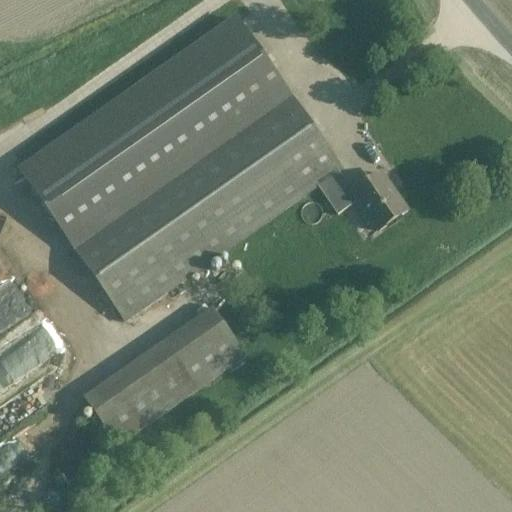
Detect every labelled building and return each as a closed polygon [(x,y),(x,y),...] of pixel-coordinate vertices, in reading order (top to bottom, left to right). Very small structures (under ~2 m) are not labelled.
[(125,323),(318,188),(338,173),(342,171),(237,21),(20,174),(125,323)] [(338,173),(318,188),(337,216),(357,202),(379,233),(407,213),(381,175),(353,194),(338,173)] [(0,288),(15,277),(0,255),(0,288)] [(211,311),(164,345),(85,400),(118,448),(245,359),(211,311)] [(0,347),(0,386),(63,353),(47,322),(0,347)] [(0,446),(0,477),(19,463),(5,443),(0,446)]
